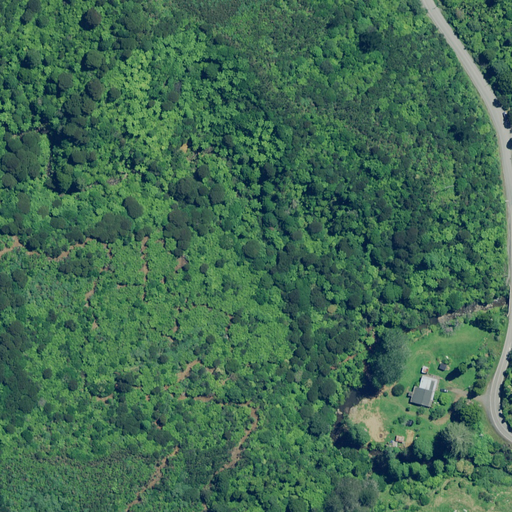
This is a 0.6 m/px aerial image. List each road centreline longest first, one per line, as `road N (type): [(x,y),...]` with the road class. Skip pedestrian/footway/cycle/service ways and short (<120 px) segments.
road 1 (tertiary): [(425,0),(487,98),(511,185)]
road 2 (tertiary): [(511,322),(490,405),(511,436)]
